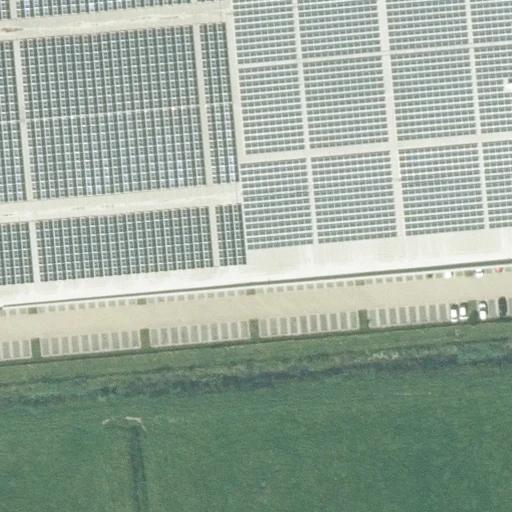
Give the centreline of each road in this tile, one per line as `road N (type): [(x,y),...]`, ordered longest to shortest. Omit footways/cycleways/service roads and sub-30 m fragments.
road 1 (unknown): [(511,284),(0,332)]
road 2 (secondary): [(0,503),(511,464)]
road 3 (secondary): [(511,431),(0,467)]
